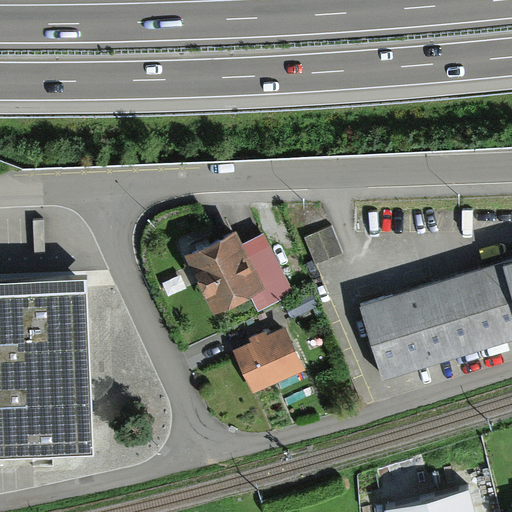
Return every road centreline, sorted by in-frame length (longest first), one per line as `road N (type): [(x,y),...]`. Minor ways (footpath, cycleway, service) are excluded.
road 1 (motorway): [(0,80),(242,76),(511,56)]
road 2 (motorway): [(497,0),(241,18),(0,23)]
road 3 (residential): [(111,184),(511,169)]
road 4 (residential): [(511,373),(287,440),(203,456)]
road 5 (residential): [(111,184),(124,265),(203,456)]
road 6 (unknown): [(387,411),(345,304),(341,176)]
road 7 (residential): [(203,456),(0,502)]
